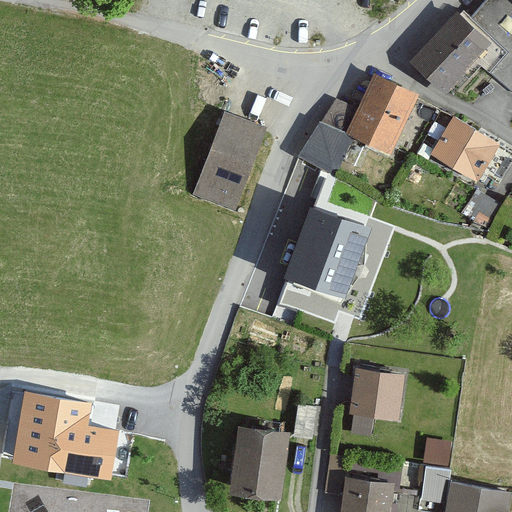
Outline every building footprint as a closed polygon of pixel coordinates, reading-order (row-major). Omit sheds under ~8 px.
[(511,0),(484,0),(471,15),(504,51),(488,75),(511,90),(511,0)] [(492,47),(455,12),(407,58),(444,93),(492,47)] [(418,98),(371,74),(342,135),(351,140),(388,158),(418,98)] [(350,105),(334,96),(298,151),(339,166),(351,140),(342,135),(350,105)] [(264,130),(225,115),(196,192),(235,207),(264,130)] [(496,145),(455,122),(436,155),(477,178),(496,145)] [(373,198),(327,172),(280,303),(341,324),(343,319),(360,324),(396,226),(368,215),(373,198)] [(403,376),(351,370),(346,417),(397,423),(403,376)] [(87,405),(27,396),(16,463),(103,477),(110,432),(83,428),(87,405)] [(298,431),(313,433),(317,405),(302,403),(298,431)] [(290,436),(235,429),(224,497),(281,504),(290,436)] [(453,460),(455,435),(428,433),(426,458),(453,460)] [(386,511),(390,487),(350,481),(345,511),(386,511)] [(507,511),(511,495),(454,484),(448,511),(507,511)]
